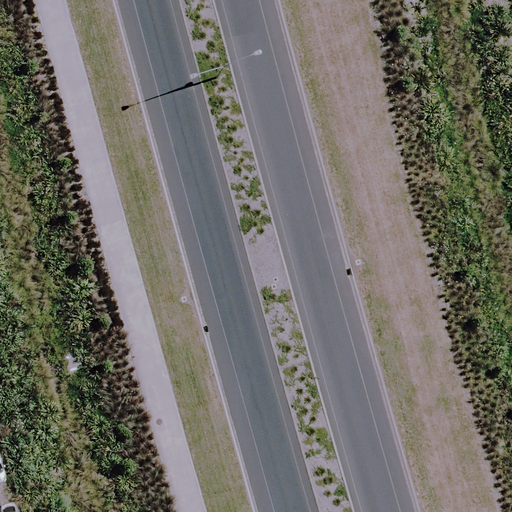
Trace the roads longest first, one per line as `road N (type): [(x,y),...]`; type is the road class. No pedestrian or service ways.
road 1 (secondary): [(240,0),(379,511)]
road 2 (secondary): [(290,511),(157,0)]
